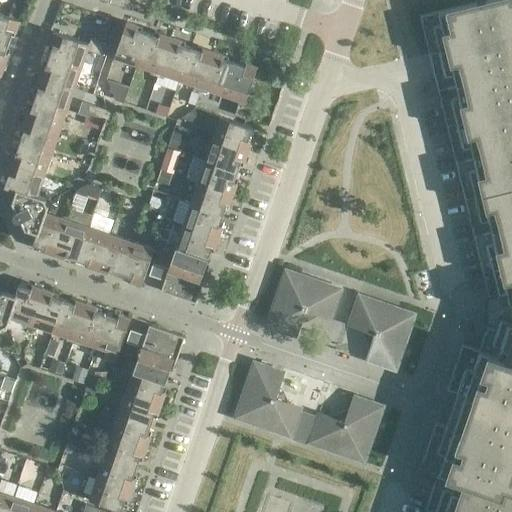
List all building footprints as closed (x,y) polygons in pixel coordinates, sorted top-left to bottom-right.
[(103,0),(109,2),(127,9),(130,1),(128,0),(103,0)] [(511,511),(511,0),(476,0),(476,2),(420,16),(429,54),(432,67),(434,75),(492,309),(491,315),(488,325),(505,331),(496,355),(479,350),(462,344),(447,389),(457,392),(451,410),(446,426),(436,422),(420,467),(437,473),(428,497),(423,511),(511,511)] [(0,37),(9,40),(11,35),(14,36),(20,20),(0,13),(0,37)] [(143,27),(127,21),(113,61),(121,63),(122,60),(136,64),(148,32),(142,30),(143,27)] [(154,34),(148,32),(136,64),(152,70),(150,73),(157,76),(171,37),(155,31),(154,34)] [(51,49),(49,54),(82,66),(87,50),(103,55),(107,43),(91,38),(89,44),(54,32),(48,48),(51,49)] [(9,40),(0,37),(0,61),(5,63),(10,48),(7,47),(9,40)] [(186,42),(171,37),(157,76),(164,78),(165,74),(180,79),(191,47),(185,45),(186,42)] [(197,49),(191,47),(180,79),(195,84),(194,88),(201,91),(214,52),(198,46),(197,49)] [(229,57),(214,52),(201,91),(207,93),(208,89),(224,94),(235,62),(228,60),(229,57)] [(82,66),(49,54),(47,61),(44,60),(39,75),(74,88),(82,66)] [(240,64),(235,62),(224,94),(239,100),(234,115),(246,119),(251,103),(246,101),(258,67),(241,61),(240,64)] [(74,88),(39,75),(33,91),(36,92),(34,98),(67,110),(74,88)] [(108,77),(107,79),(116,99),(123,102),(130,84),(108,77)] [(192,89),(188,101),(196,104),(200,92),(192,89)] [(67,110),(34,98),(32,105),(29,104),(24,119),(59,132),(67,110)] [(167,116),(170,106),(159,102),(156,112),(167,116)] [(108,110),(97,107),(93,118),(104,122),(108,110)] [(208,112),(195,108),(180,118),(203,126),(208,112)] [(220,116),(213,138),(248,150),(254,134),(251,133),(252,127),(220,116)] [(59,132),(24,119),(19,134),(21,135),(19,142),(52,154),(59,132)] [(174,130),(169,145),(180,149),(185,134),(174,130)] [(248,150),(213,138),(205,160),(237,170),(240,164),(243,165),(248,150)] [(52,154),(19,142),(17,148),(14,147),(9,163),(44,176),(52,154)] [(161,168),(174,173),(181,152),(168,147),(161,168)] [(237,170),(205,160),(198,181),(234,193),(239,178),(235,177),(237,170)] [(44,176),(9,163),(4,178),(6,179),(4,186),(15,190),(36,198),(37,195),(44,176)] [(161,169),(157,181),(169,185),(173,173),(161,169)] [(60,170),(57,180),(66,183),(69,173),(60,170)] [(234,193),(198,181),(190,203),(223,214),(225,208),(228,209),(234,193)] [(78,190),(77,192),(91,197),(94,186),(88,184),(78,190)] [(53,190),(46,188),(43,197),(50,199),(53,190)] [(36,198),(15,190),(12,201),(16,210),(15,211),(14,212),(13,213),(13,214),(13,215),(13,216),(14,217),(14,218),(15,219),(16,220),(17,220),(18,220),(19,220),(20,219),(25,228),(36,232),(43,211),(46,212),(50,199),(37,195),(36,198)] [(163,197),(152,194),(148,204),(159,208),(163,197)] [(223,214),(190,203),(183,225),(219,237),(224,221),(221,220),(223,214)] [(43,211),(36,232),(32,243),(39,246),(39,248),(55,254),(67,219),(46,212),(43,211)] [(89,227),(67,219),(55,254),(70,259),(71,256),(78,259),(89,227)] [(155,219),(153,227),(160,230),(163,222),(155,219)] [(219,237),(183,225),(175,248),(207,258),(210,251),(213,253),(219,237)] [(111,234),(89,227),(78,259),(83,261),(82,263),(99,269),(111,234)] [(132,241),(111,234),(99,269),(114,274),(115,271),(121,273),(132,241)] [(154,249),(132,241),(121,273),(127,275),(126,278),(142,284),(154,249)] [(207,258),(175,248),(168,268),(153,264),(150,275),(164,280),(161,290),(196,302),(204,280),(209,267),(205,265),(207,258)] [(305,309),(285,269),(266,326),(295,336),(305,309)] [(342,289),(285,269),(305,309),(332,318),(342,289)] [(18,284),(15,295),(8,316),(10,316),(23,321),(22,325),(29,327),(42,288),(27,283),(25,287),(18,284)] [(58,294),(42,288),(29,327),(36,330),(37,326),(52,331),(63,299),(57,297),(58,294)] [(0,327),(5,329),(10,316),(8,316),(15,295),(3,292),(0,293),(0,327)] [(359,294),(358,295),(349,324),(376,333),(415,314),(359,294)] [(69,301),(63,299),(52,331),(67,336),(66,340),(73,343),(86,303),(70,298),(69,301)] [(102,308),(86,303),(73,343),(80,345),(81,341),(95,346),(107,313),(101,311),(102,308)] [(113,315),(107,313),(95,346),(110,351),(109,355),(117,357),(130,318),(114,312),(113,315)] [(396,370),(415,314),(376,333),(367,360),(396,370)] [(146,335),(131,330),(126,342),(142,347),(139,356),(135,368),(167,379),(169,372),(172,373),(184,337),(149,325),(146,335)] [(505,331),(488,325),(479,350),(496,355),(505,331)] [(123,351),(139,356),(142,347),(126,342),(123,351)] [(51,359),(47,370),(56,373),(60,362),(51,359)] [(283,371),(254,361),(235,418),(274,398),(283,371)] [(70,379),(82,383),(87,368),(75,364),(70,379)] [(167,379),(135,368),(127,390),(162,403),(167,387),(164,386),(167,379)] [(94,382),(107,383),(107,371),(94,371),(94,382)] [(4,376),(0,387),(0,388),(11,392),(15,380),(4,376)] [(84,392),(94,395),(97,386),(88,383),(84,392)] [(162,403),(127,390),(119,412),(151,423),(153,417),(156,418),(162,403)] [(355,396),(345,423),(365,462),(384,406),(355,396)] [(301,408),(274,398),(235,418),(291,437),(301,408)] [(151,423),(119,412),(112,434),(147,446),(152,430),(149,429),(151,423)] [(318,414),(308,443),(365,462),(345,423),(318,414)] [(71,433),(83,437),(87,426),(75,422),(71,433)] [(147,446),(112,434),(104,456),(137,466),(139,460),(142,461),(147,446)] [(137,466),(104,456),(97,477),(132,489),(137,474),(135,473),(137,466)] [(437,473),(420,467),(412,491),(428,497),(437,473)] [(132,489),(97,477),(89,499),(122,510),(124,503),(127,504),(132,489)] [(7,511),(12,496),(0,491),(0,511),(7,511)] [(30,511),(34,504),(12,496),(7,511),(30,511)] [(97,511),(99,508),(85,503),(81,511),(97,511)]
